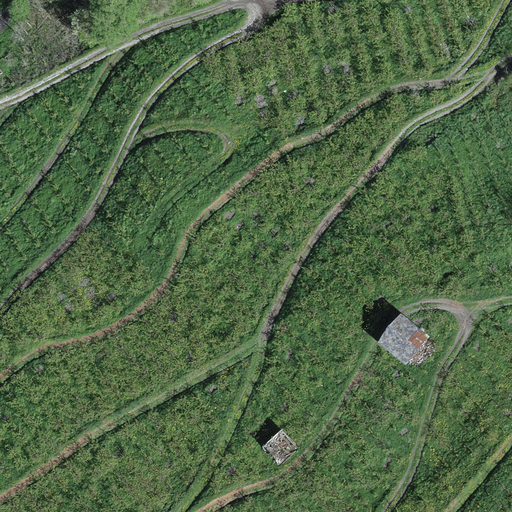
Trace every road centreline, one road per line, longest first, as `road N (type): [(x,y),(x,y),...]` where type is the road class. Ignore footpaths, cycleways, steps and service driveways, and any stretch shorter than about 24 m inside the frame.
road 1 (track): [(0,314),(90,213),(152,98),(256,18),(253,3),(238,1),(131,38),(0,105)]
road 2 (track): [(471,319),(437,303),(390,319),(300,462),(204,511)]
road 3 (track): [(511,300),(471,319),(385,511)]
